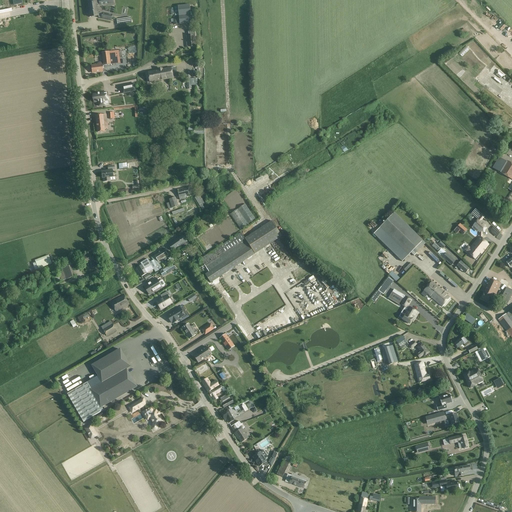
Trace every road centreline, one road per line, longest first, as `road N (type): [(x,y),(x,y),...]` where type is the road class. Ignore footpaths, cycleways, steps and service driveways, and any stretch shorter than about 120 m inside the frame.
road 1 (unclassified): [(302,505),(242,460),(117,272),(95,214),(84,82)]
road 2 (unclassified): [(466,511),(486,440),(441,345),(511,226)]
road 3 (residential): [(84,82),(147,66),(178,47),(180,27)]
